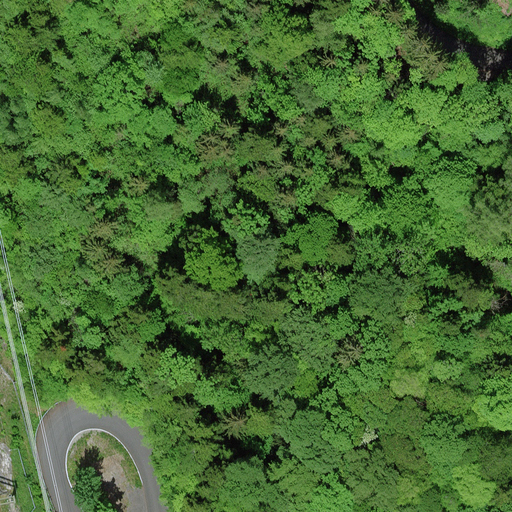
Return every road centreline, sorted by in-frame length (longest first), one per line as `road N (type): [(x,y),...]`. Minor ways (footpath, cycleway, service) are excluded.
road 1 (unclassified): [(68,511),(50,437),(58,421),(87,408),(113,414),(131,431),(158,511)]
road 2 (unclassified): [(511,61),(449,43),(398,0)]
